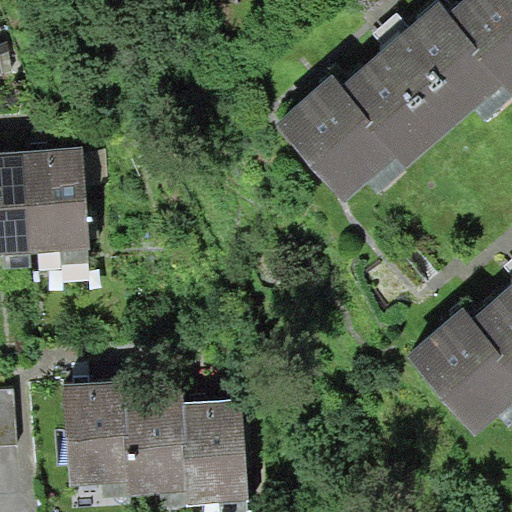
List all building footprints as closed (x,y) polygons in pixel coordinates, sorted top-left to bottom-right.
[(511,0),(456,0),(288,125),(348,205),(511,83),(511,0)] [(0,241),(90,236),(85,145),(51,148),(0,150),(0,241)] [(511,279),(415,352),(478,436),(511,410),(511,279)] [(95,376),(65,377),(71,470),(125,467),(126,481),(183,478),(184,491),(247,488),(241,395),(217,396),(189,398),(188,382),(155,383),(129,385),(128,374),(95,376)] [(16,388),(0,388),(0,443),(20,442),(16,388)]
